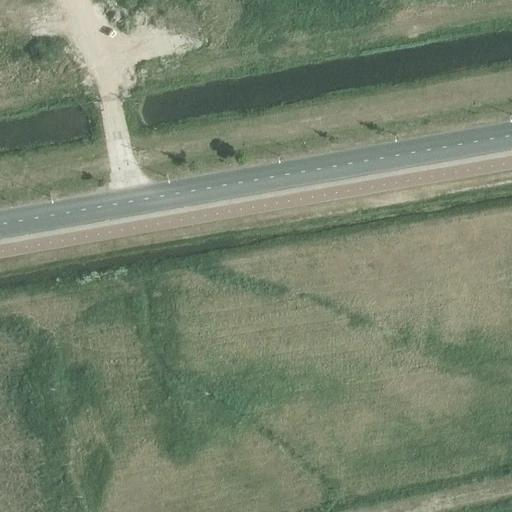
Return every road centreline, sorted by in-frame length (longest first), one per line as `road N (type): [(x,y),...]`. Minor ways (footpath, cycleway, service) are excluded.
road 1 (unclassified): [(511,136),(0,224)]
road 2 (track): [(81,0),(127,202)]
